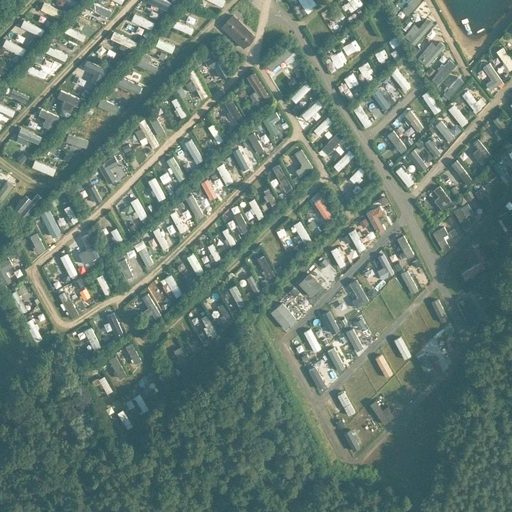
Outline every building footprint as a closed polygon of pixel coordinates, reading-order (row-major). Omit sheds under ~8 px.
[(159,0),(178,9),(181,0),(159,0)] [(226,0),(209,0),(226,8),(230,1),(226,0)] [(406,20),(426,2),(423,0),(411,0),(405,5),(404,4),(397,10),(406,20)] [(96,3),(93,10),(113,19),(117,12),(96,3)] [(45,11),(63,19),(66,12),(48,4),(45,11)] [(244,48),(254,37),(255,36),(252,32),(234,15),(222,27),(244,48)] [(418,46),(438,24),(432,19),(423,29),(418,25),(408,37),(418,46)] [(45,37),(49,30),(28,21),(25,28),(45,37)] [(177,28),(196,35),(198,29),(179,22),(177,28)] [(322,25),(329,36),(334,32),(327,22),(322,25)] [(74,27),(70,33),(86,42),(90,36),(74,27)] [(435,40),(440,34),(435,30),(431,36),(435,40)] [(115,41),(139,49),(142,42),(117,34),(115,41)] [(396,51),(406,44),(401,36),(391,43),(396,51)] [(439,39),(421,60),(430,68),(448,46),(439,39)] [(163,40),(160,47),(176,54),(179,46),(163,40)] [(9,41),(6,48),(27,56),(30,49),(9,41)] [(52,47),(49,53),(69,63),(72,56),(52,47)] [(511,71),(511,70),(511,55),(508,47),(501,51),(511,71)] [(214,59),(208,62),(218,83),(233,76),(220,49),(211,53),(214,59)] [(394,66),(391,60),(393,59),(388,50),(378,54),(387,70),(394,66)] [(453,59),(435,78),(441,84),(459,66),(453,59)] [(57,70),(58,62),(49,61),(48,69),(57,70)] [(143,61),(141,67),(161,73),(163,67),(143,61)] [(494,81),(488,85),(494,93),(507,84),(493,63),(486,68),(494,81)] [(110,77),(112,70),(95,64),(93,70),(110,77)] [(47,79),(49,73),(35,67),(33,73),(47,79)] [(411,88),(417,86),(408,67),(402,70),(411,88)] [(294,69),(294,83),(299,83),(299,76),(304,76),(304,69),(294,69)] [(268,107),(276,102),(259,73),(250,78),(261,97),(262,96),(268,107)] [(461,77),(446,96),(453,101),(468,82),(461,77)] [(93,90),(96,84),(85,79),(82,85),(93,90)] [(310,83),(294,99),(300,104),(315,88),(310,83)] [(14,97),(31,104),(34,97),(17,90),(14,97)] [(66,110),(81,113),(84,97),(63,92),(61,99),(68,100),(66,110)] [(479,113),(485,108),(473,93),(467,99),(479,113)] [(434,95),(429,98),(438,113),(444,109),(434,95)] [(124,114),(127,105),(109,97),(105,106),(124,114)] [(181,98),(175,101),(184,120),(191,117),(181,98)] [(241,125),(248,120),(236,99),(228,104),(241,125)] [(313,125),(325,114),(322,111),(327,106),(322,100),(305,116),(313,125)] [(17,118),(19,112),(3,105),(0,112),(0,115),(8,119),(10,115),(17,118)] [(465,128),(472,123),(458,105),(451,110),(465,128)] [(254,108),(248,111),(251,117),(257,114),(254,108)] [(42,116),(50,119),(46,127),(57,131),(63,118),(45,110),(42,116)] [(472,121),(477,117),(474,111),(468,115),(472,121)] [(280,113),(267,120),(275,137),(282,133),(277,123),(284,119),(280,113)] [(171,133),(177,128),(169,116),(162,120),(171,133)] [(333,116),(317,131),(322,137),(338,122),(333,116)] [(511,129),(501,117),(495,122),(502,129),(498,132),(506,142),(511,136),(511,129)] [(149,120),(142,123),(145,129),(139,132),(145,144),(144,144),(148,154),(162,147),(149,120)] [(407,121),(399,127),(412,145),(420,140),(407,121)] [(439,126),(451,144),(458,139),(446,121),(439,126)] [(212,128),(220,145),(226,142),(218,125),(212,128)] [(431,140),(437,133),(432,129),(426,136),(431,140)] [(330,161),(340,151),(344,154),(354,143),(342,131),(321,153),(330,161)] [(253,147),(257,146),(260,154),(267,152),(260,133),(249,137),(253,147)] [(73,134),(70,141),(89,150),(93,143),(73,134)] [(388,138),(396,158),(403,156),(395,135),(388,138)] [(434,138),(427,145),(439,158),(446,152),(434,138)] [(245,149),(251,146),(248,140),(242,143),(245,149)] [(407,153),(412,150),(408,144),(403,147),(407,153)] [(246,173),(253,169),(243,149),(236,152),(246,173)] [(306,167),(299,172),(304,178),(318,170),(305,150),(298,154),(306,167)] [(411,155),(424,173),(431,168),(418,150),(411,155)] [(352,151),(337,167),(343,173),(358,157),(352,151)] [(511,174),(511,159),(507,153),(501,158),(511,174)] [(192,156),(186,159),(191,173),(197,171),(192,156)] [(127,157),(121,160),(128,176),(134,173),(127,157)] [(456,166),(469,184),(476,180),(463,161),(456,166)] [(35,162),(33,169),(49,174),(51,167),(35,162)] [(275,169),(289,195),(297,191),(283,164),(275,169)] [(220,168),(232,191),(239,188),(227,165),(220,168)] [(411,189),(417,185),(405,167),(399,171),(411,189)] [(111,192),(119,188),(111,168),(103,171),(111,192)] [(352,180),(357,184),(369,173),(364,168),(352,180)] [(222,197),(229,194),(218,169),(211,172),(222,197)] [(236,177),(242,183),(246,178),(239,172),(236,177)] [(491,177),(499,193),(505,190),(497,174),(491,177)] [(6,193),(15,198),(24,184),(15,178),(6,193)] [(214,202),(221,199),(212,180),(205,184),(214,202)] [(350,181),(343,189),(349,194),(355,186),(350,181)] [(481,184),(475,186),(485,209),(491,206),(481,184)] [(91,190),(100,206),(106,202),(98,186),(91,190)] [(447,212),(457,203),(442,186),(431,195),(447,212)] [(204,199),(207,197),(202,188),(196,192),(205,209),(208,207),(204,199)] [(272,190),(267,193),(275,208),(281,204),(272,190)] [(28,205),(38,196),(33,191),(23,200),(28,205)] [(347,197),(352,201),(357,195),(353,191),(347,197)] [(189,199),(200,220),(207,217),(196,196),(189,199)] [(258,200),(252,203),(261,222),(267,219),(258,200)] [(331,222),(337,219),(326,201),(321,204),(331,222)] [(185,221),(193,217),(187,202),(179,206),(185,221)] [(470,202),(456,213),(469,231),(475,226),(469,218),(477,211),(470,202)] [(73,207),(68,210),(77,225),(82,222),(73,207)] [(134,231),(141,227),(131,208),(124,212),(134,231)] [(184,235),(189,232),(179,212),(174,215),(184,235)] [(48,231),(46,222),(49,221),(47,213),(37,215),(41,233),(48,231)] [(245,213),(238,216),(246,237),(253,234),(245,213)] [(499,220),(510,237),(511,236),(511,220),(508,214),(499,220)] [(45,234),(49,245),(66,238),(57,217),(49,221),(53,231),(45,234)] [(306,223),(314,238),(321,234),(313,219),(306,223)] [(36,226),(25,231),(28,238),(39,234),(36,226)] [(296,247),(299,253),(307,249),(297,228),(287,233),(290,240),(287,242),(290,250),(296,247)] [(109,229),(103,232),(106,238),(112,235),(109,229)] [(120,229),(114,233),(119,245),(126,241),(120,229)] [(156,232),(167,252),(173,249),(162,229),(156,232)] [(232,229),(226,232),(233,248),(239,245),(232,229)] [(444,253),(451,251),(444,230),(436,232),(444,253)] [(40,234),(31,239),(41,256),(50,251),(40,234)] [(85,237),(95,263),(102,261),(93,234),(85,237)] [(480,243),(475,246),(484,261),(489,258),(480,243)] [(281,262),(278,263),(280,269),(293,263),(284,244),(275,249),(281,262)] [(220,265),(226,262),(217,245),(211,247),(220,265)] [(15,260),(0,266),(8,286),(15,283),(9,270),(29,262),(24,250),(13,255),(15,260)] [(75,253),(69,256),(75,267),(74,267),(78,274),(84,270),(75,253)] [(199,277),(207,274),(197,254),(190,258),(199,277)] [(267,256),(259,261),(272,280),(280,274),(267,256)] [(57,290),(67,286),(58,265),(48,269),(57,290)] [(106,275),(100,278),(109,296),(115,293),(106,275)] [(174,275),(167,280),(180,299),(187,294),(174,275)] [(257,278),(250,282),(258,296),(265,292),(257,278)] [(194,279),(187,284),(191,288),(198,283),(194,279)] [(268,280),(262,283),(265,289),(271,286),(268,280)] [(243,310),(250,307),(240,285),(233,288),(243,310)] [(70,292),(62,297),(75,319),(83,315),(70,292)] [(150,310),(151,310),(155,322),(163,319),(155,293),(146,296),(150,310)] [(22,309),(28,307),(26,299),(19,301),(22,309)] [(219,308),(229,325),(236,321),(226,304),(219,308)] [(118,313),(109,316),(117,337),(126,334),(118,313)] [(213,339),(221,335),(211,315),(204,318),(209,327),(208,328),(213,339)] [(48,340),(36,319),(28,323),(40,344),(48,340)] [(88,331),(97,351),(104,348),(95,328),(88,331)] [(198,333),(192,336),(200,353),(207,350),(198,333)] [(139,366),(146,362),(135,343),(128,347),(139,366)] [(176,351),(184,367),(193,363),(184,347),(176,351)] [(112,359),(123,380),(130,377),(119,356),(112,359)] [(153,374),(163,396),(171,392),(161,371),(153,374)] [(109,376),(101,380),(108,395),(116,391),(109,376)] [(143,394),(137,398),(148,415),(153,412),(143,394)] [(127,410),(119,414),(127,431),(135,428),(127,410)] [(139,415),(135,420),(140,425),(145,420),(139,415)]
